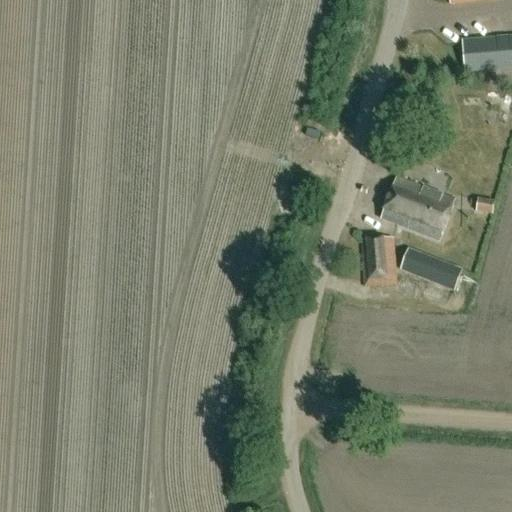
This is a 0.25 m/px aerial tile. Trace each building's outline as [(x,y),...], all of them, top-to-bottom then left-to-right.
[(465,72),(511,68),(511,37),(463,42),(465,72)] [(440,242),(455,201),(396,179),(380,220),(440,242)] [(491,215),(493,200),(478,199),(475,213),(491,215)] [(365,287),(396,284),(392,238),(361,240),(365,287)] [(400,269),(409,272),(454,290),(461,270),(407,250),(400,269)]
